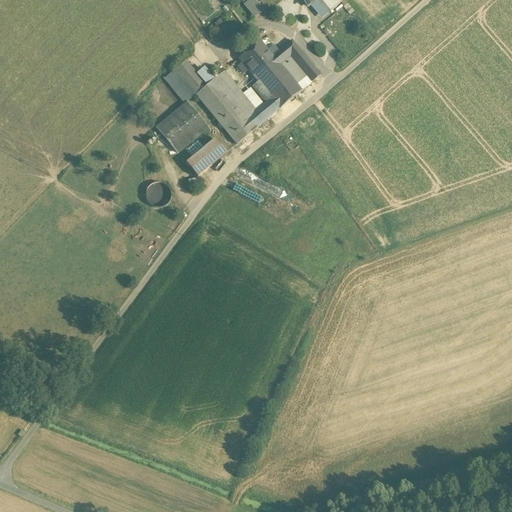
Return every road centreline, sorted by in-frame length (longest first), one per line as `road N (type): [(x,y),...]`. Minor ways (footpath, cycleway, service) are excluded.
road 1 (unclassified): [(0,473),(212,189),(427,0)]
road 2 (track): [(335,82),(297,36),(269,24),(249,27),(207,58)]
